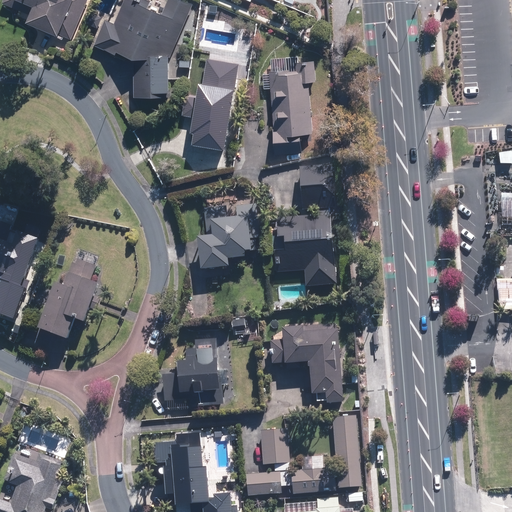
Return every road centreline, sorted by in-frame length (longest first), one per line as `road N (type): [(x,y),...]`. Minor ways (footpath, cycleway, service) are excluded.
road 1 (primary): [(404,0),(445,511)]
road 2 (primary): [(413,511),(374,0)]
road 3 (residential): [(132,356),(158,276),(152,224),(88,105),(47,79),(0,71)]
